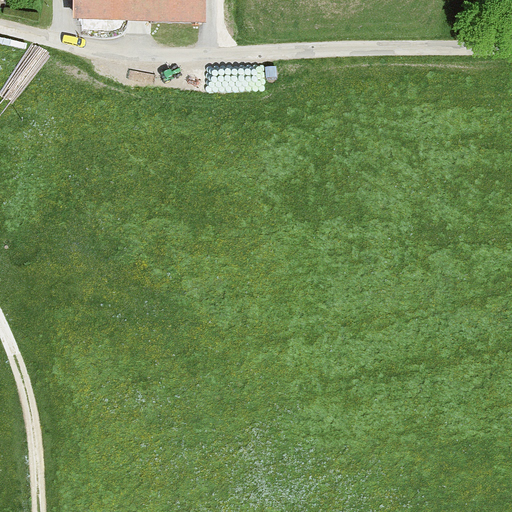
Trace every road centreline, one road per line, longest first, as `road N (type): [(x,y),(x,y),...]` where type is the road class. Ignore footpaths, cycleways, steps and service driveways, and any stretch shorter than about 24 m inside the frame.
road 1 (residential): [(511,48),(126,55),(0,27)]
road 2 (track): [(0,323),(35,415),(38,511)]
